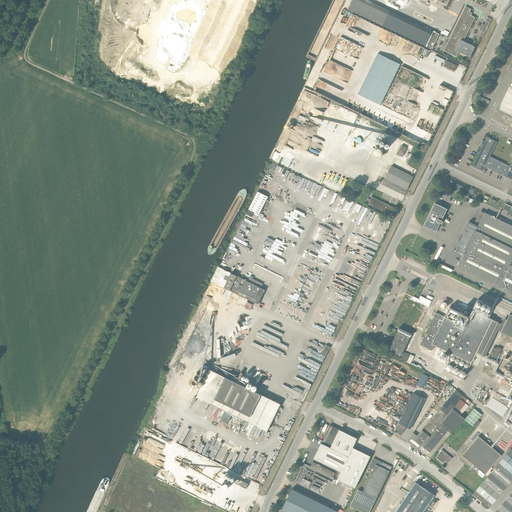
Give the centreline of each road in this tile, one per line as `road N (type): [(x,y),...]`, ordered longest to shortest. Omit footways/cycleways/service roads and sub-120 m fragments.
road 1 (unclassified): [(314,404),(511,3)]
road 2 (unknown): [(442,281),(409,347),(511,430)]
road 3 (unclassified): [(480,511),(390,442),(314,404)]
